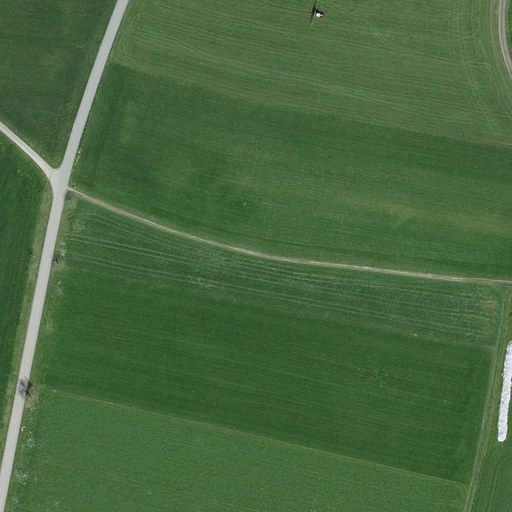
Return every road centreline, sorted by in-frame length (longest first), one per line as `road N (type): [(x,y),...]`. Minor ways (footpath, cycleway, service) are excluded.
road 1 (unclassified): [(123,0),(62,184),(0,503)]
road 2 (track): [(511,283),(266,256),(170,230),(62,184)]
